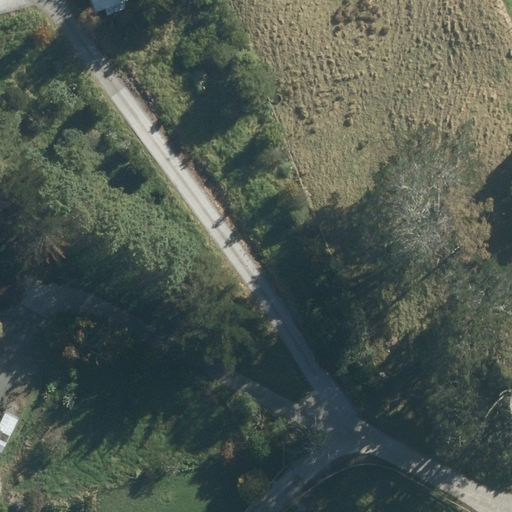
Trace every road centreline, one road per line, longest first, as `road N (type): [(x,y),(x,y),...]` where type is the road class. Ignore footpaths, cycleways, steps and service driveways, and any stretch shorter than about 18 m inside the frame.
road 1 (track): [(511,507),(274,401),(66,290),(38,306),(0,386)]
road 2 (track): [(342,432),(127,97),(49,0)]
